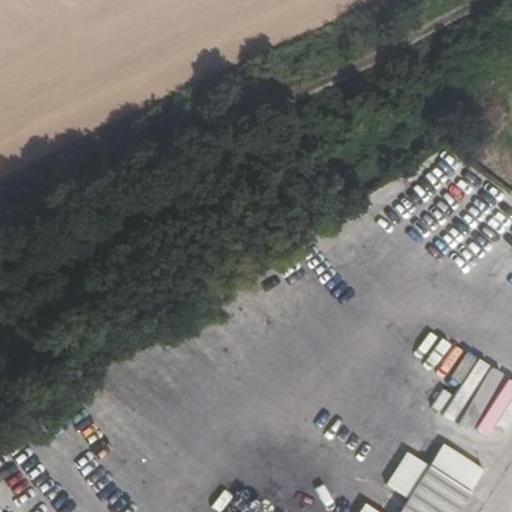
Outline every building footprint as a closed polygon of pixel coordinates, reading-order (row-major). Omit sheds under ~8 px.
[(511,373),(497,365),(463,425),(500,446),(511,425),(511,373)] [(441,444),(427,466),(467,492),(481,470),(441,444)] [(383,485),(405,499),(426,466),(404,452),(383,485)] [(427,466),(426,465),(426,466),(405,499),(396,511),(456,511),(469,493),(467,492),(427,466)] [(0,505),(16,489),(0,473),(0,505)] [(357,511),(377,511),(363,503),(357,511)]
